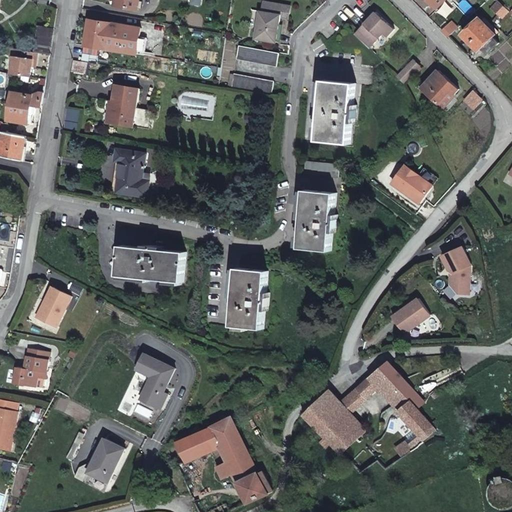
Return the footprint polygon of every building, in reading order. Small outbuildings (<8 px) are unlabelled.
[(510,12),(501,2),(493,9),(503,19),(510,12)] [(282,9),(276,8),(276,14),(261,11),(257,38),(277,42),(281,16),(289,17),(291,5),(283,4),(282,9)] [(378,8),(361,25),(374,37),(376,39),(386,30),(389,33),(396,26),(378,8)] [(84,59),(100,62),(102,46),(109,47),(113,22),(91,18),(84,59)] [(481,50),(484,47),(495,36),(498,34),(482,18),(465,33),(481,50)] [(443,30),(449,36),(459,27),(453,21),(443,30)] [(113,22),(109,47),(140,52),(142,36),(144,27),(113,22)] [(50,54),(54,27),(38,25),(35,50),(34,51),(38,52),(50,54)] [(374,37),(361,25),(357,28),(370,41),(374,37)] [(150,37),(142,36),(140,52),(147,54),(150,37)] [(495,36),(484,47),(489,53),(501,42),(495,36)] [(283,53),(244,46),(241,60),(281,66),(283,53)] [(35,50),(21,48),(20,57),(14,56),(12,73),(32,76),(34,65),(36,65),(38,52),(34,51),(35,50)] [(416,59),(405,70),(412,76),(423,66),(416,59)] [(75,60),(72,77),(85,79),(93,81),(96,64),(75,60)] [(422,87),(439,103),(451,90),(454,93),(459,87),(438,69),(422,87)] [(399,75),(406,82),(412,76),(405,70),(399,75)] [(236,87),(244,88),(276,94),(278,81),(239,74),(236,87)] [(352,143),(355,118),(357,118),(359,104),(356,104),(359,83),(328,79),(321,139),(352,143)] [(114,122),(135,126),(142,88),(119,84),(116,101),(118,101),(114,122)] [(238,89),(234,88),(233,91),(222,89),(221,98),(232,100),(233,95),(237,95),(238,89)] [(483,98),(473,89),(465,99),(474,108),(483,98)] [(451,90),(439,103),(443,106),(444,108),(456,95),(454,93),(451,90)] [(32,105),(42,107),(44,92),(42,91),(34,95),(13,92),(9,119),(30,123),(32,105)] [(116,101),(113,100),(109,121),(114,122),(118,101),(116,101)] [(66,128),(79,131),(83,110),(70,108),(66,128)] [(4,131),(0,154),(0,155),(23,161),(27,135),(4,131)] [(148,153),(120,148),(118,159),(124,160),(119,192),(148,196),(151,179),(144,178),(148,153)] [(343,164),(310,160),(308,173),(341,177),(343,164)] [(340,192),(309,188),(302,248),(333,251),(336,228),(339,228),(340,214),(337,214),(340,192)] [(398,209),(419,231),(424,224),(413,213),(423,199),(414,189),(398,209)] [(185,282),(188,252),(161,249),(161,246),(152,245),(152,248),(124,244),(121,275),(165,280),(185,282)] [(464,247),(443,256),(450,271),(454,273),(453,277),(451,279),(451,284),(459,294),(470,295),(472,265),(464,247)] [(241,267),(235,325),(265,328),(268,305),(271,305),(272,292),(269,292),(272,270),(241,267)] [(55,288),(48,304),(52,305),(46,319),(62,326),(75,297),(55,288)] [(394,317),(406,334),(432,315),(420,299),(394,317)] [(52,305),(48,304),(42,317),(46,319),(52,305)] [(46,349),(29,346),(26,365),(18,363),(15,381),(31,383),(32,375),(42,376),(46,349)] [(145,351),(137,367),(152,374),(140,397),(161,407),(168,392),(161,388),(164,380),(168,382),(176,366),(145,351)] [(406,379),(391,361),(360,387),(367,396),(380,386),(392,377),(399,384),(406,379)] [(408,395),(399,384),(392,377),(380,386),(395,405),(408,395)] [(332,387),(306,412),(343,452),(369,430),(357,415),(351,409),(361,402),(353,392),(343,401),(332,387)] [(353,392),(361,402),(367,396),(360,387),(353,392)] [(395,405),(400,411),(417,432),(421,436),(433,426),(408,395),(395,405)] [(0,407),(0,445),(13,448),(18,410),(0,407)] [(274,493),(275,493),(264,471),(259,473),(252,457),(234,416),(212,427),(177,441),(186,460),(223,444),(229,458),(218,463),(223,476),(235,471),(250,504),(274,493)] [(421,436),(417,432),(406,440),(414,449),(425,440),(421,436)] [(125,447),(104,437),(87,471),(108,481),(125,447)] [(508,481),(505,482),(502,483),(500,486),(499,490),(499,493),(500,495),(502,497),(504,499),(507,500),(511,500),(511,499),(511,481),(508,481)] [(206,497),(196,501),(201,511),(210,508),(206,497)] [(232,511),(238,510),(234,501),(207,511),(232,511)]
